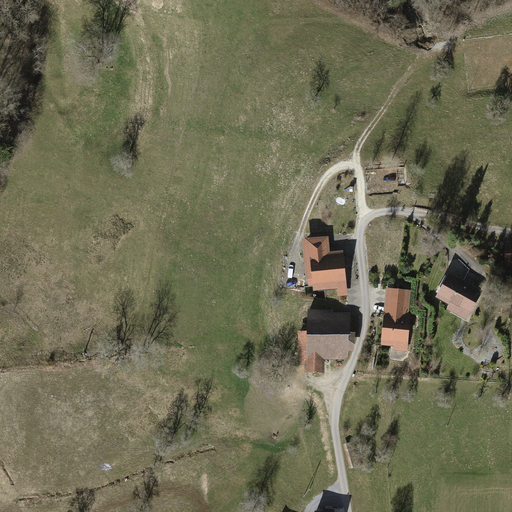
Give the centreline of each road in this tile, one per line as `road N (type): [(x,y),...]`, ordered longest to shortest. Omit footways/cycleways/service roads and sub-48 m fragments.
road 1 (unclassified): [(348,511),(335,413),(364,324),(361,229),(393,211),(437,216)]
road 2 (track): [(370,219),(357,147),(424,54)]
